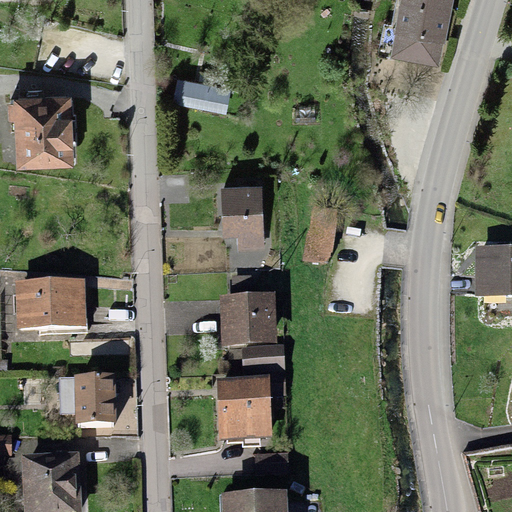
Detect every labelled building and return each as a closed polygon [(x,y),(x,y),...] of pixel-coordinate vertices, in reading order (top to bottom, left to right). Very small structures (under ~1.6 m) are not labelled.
[(397,0),(387,52),(434,62),(446,0),(397,0)] [(178,81),(174,98),(226,109),(229,91),(178,81)] [(71,116),(71,99),(9,99),(9,119),(16,119),(17,162),(72,162),(72,139),(74,139),(74,116),(71,116)] [(226,189),(227,233),(245,233),(245,249),(264,248),(262,188),(226,189)] [(305,208),(297,259),(320,263),(329,208),(305,208)] [(511,254),(476,255),(477,300),(511,299),(511,254)] [(46,286),(19,287),(19,330),(86,329),(86,308),(82,308),(82,286),(59,286),(59,280),(46,280),(46,286)] [(233,280),(233,291),(249,291),(249,280),(233,280)] [(231,307),(229,307),(230,343),(269,342),(268,306),(244,307),(244,302),(231,303),(231,307)] [(283,351),(242,352),(242,373),(283,373),(283,351)] [(285,384),(284,375),(271,375),(272,384),(285,384)] [(76,415),(76,428),(113,428),(113,394),(120,394),(120,383),(113,383),(112,378),(61,378),(61,415),(76,415)] [(267,384),(221,386),(223,443),(269,441),(267,384)] [(13,441),(0,441),(0,457),(13,457),(13,441)] [(60,464),(27,464),(27,511),(77,511),(77,455),(60,455),(60,464)] [(288,456),(253,456),(253,472),(288,472),(288,456)] [(225,505),(225,511),(284,511),(284,503),(225,505)]
